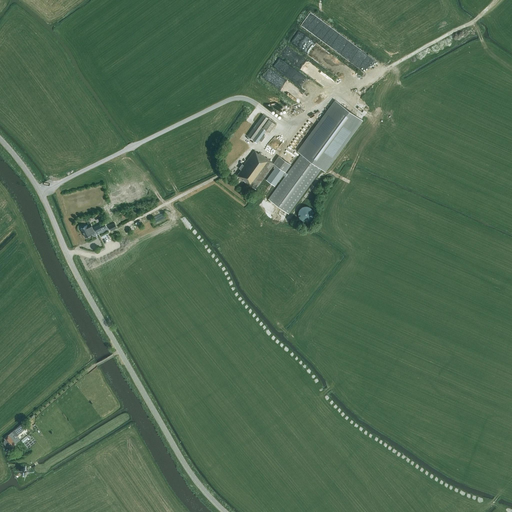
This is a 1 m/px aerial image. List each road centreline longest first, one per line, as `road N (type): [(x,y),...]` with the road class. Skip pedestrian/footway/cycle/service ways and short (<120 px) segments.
road 1 (tertiary): [(224,511),(182,460),(33,180),(0,139)]
road 2 (track): [(352,88),(472,23),(495,0)]
